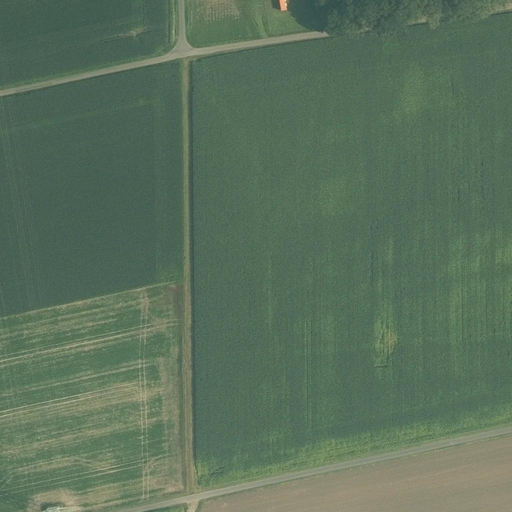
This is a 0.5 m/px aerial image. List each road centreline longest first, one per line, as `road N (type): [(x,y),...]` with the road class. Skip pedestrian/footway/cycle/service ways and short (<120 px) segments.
road 1 (track): [(194,511),(184,47)]
road 2 (unclassified): [(114,511),(511,426)]
road 3 (unclassified): [(184,47),(511,6)]
road 4 (unclassified): [(0,89),(184,47)]
